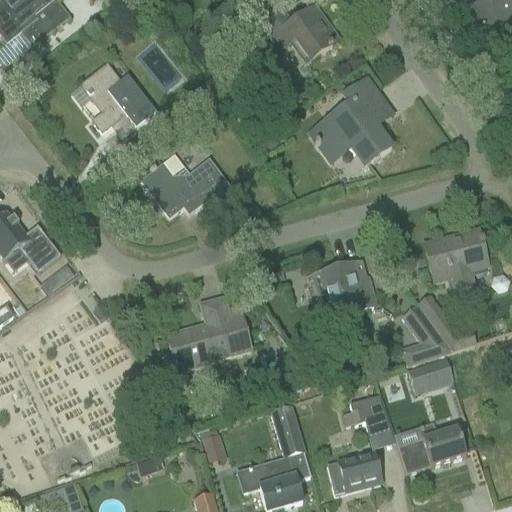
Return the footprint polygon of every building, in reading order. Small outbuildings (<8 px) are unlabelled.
[(0,5),(0,42),(6,50),(25,35),(36,49),(68,23),(54,5),(60,0),(0,0),(0,3),(1,5),(0,5)] [(511,0),(437,0),(478,57),(511,32),(511,0)] [(293,44),(310,68),(335,49),(321,30),(324,28),(314,13),(291,30),(280,15),(264,27),(260,29),(279,55),(293,44)] [(92,127),(101,138),(123,120),(135,135),(155,119),(126,82),(118,88),(105,72),(80,92),(102,120),(92,127)] [(345,110),(307,138),(327,165),(348,150),(364,172),(390,154),(375,132),(372,133),(365,124),(384,110),(366,85),(349,97),(341,104),(345,110)] [(179,106),(190,122),(217,102),(206,87),(179,106)] [(187,129),(195,140),(209,130),(201,118),(187,129)] [(269,138),(259,144),(267,156),(277,150),(269,138)] [(139,187),(168,225),(182,215),(188,221),(209,205),(215,212),(234,198),(208,164),(186,181),(172,162),(155,175),(153,172),(148,175),(151,178),(139,187)] [(5,219),(0,223),(0,264),(3,269),(4,268),(19,257),(28,269),(37,280),(59,263),(36,233),(25,242),(16,232),(17,231),(11,225),(5,219)] [(445,286),(449,298),(473,291),(468,275),(486,270),(477,235),(458,240),(459,243),(424,252),(434,289),(445,286)] [(360,267),(350,270),(349,269),(318,278),(324,300),(311,304),(315,321),(325,319),(330,338),(357,331),(353,320),(374,314),(365,284),(364,284),(360,267)] [(262,283),(264,291),(284,285),(282,277),(262,283)] [(492,283),(489,293),(496,300),(506,297),(508,288),(502,281),(492,283)] [(48,302),(59,293),(50,283),(39,291),(48,302)] [(417,309),(452,359),(475,350),(469,336),(457,340),(427,300),(417,309)] [(198,333),(166,342),(171,362),(175,374),(176,378),(186,375),(250,356),(246,341),(240,322),(229,325),(223,304),(200,311),(205,331),(206,333),(199,335),(198,333)] [(399,356),(404,373),(430,365),(430,366),(444,361),(444,362),(452,359),(417,309),(415,311),(416,312),(400,323),(419,350),(399,356)] [(100,310),(91,316),(99,327),(108,321),(100,310)] [(0,332),(14,323),(6,312),(0,315),(0,332)] [(431,368),(408,375),(415,398),(452,387),(445,365),(445,364),(431,368)] [(309,393),(306,378),(302,379),(301,374),(290,377),(296,396),(309,393)] [(349,417),(353,431),(380,424),(374,404),(349,410),(350,416),(349,417)] [(266,470),(234,479),(241,501),(259,496),(260,499),(263,511),(290,511),(302,509),(296,489),(296,488),(310,484),(303,460),(304,459),(291,413),(269,419),(282,465),(284,476),(269,480),(266,470)] [(420,447),(397,453),(406,481),(465,463),(456,434),(435,440),(431,429),(416,433),(420,447)] [(206,469),(224,464),(218,440),(200,445),(206,469)] [(338,467),(345,498),(381,489),(373,458),(338,467)] [(54,496),(59,511),(79,511),(72,490),(54,496)] [(214,511),(211,500),(192,506),(193,511),(214,511)]
